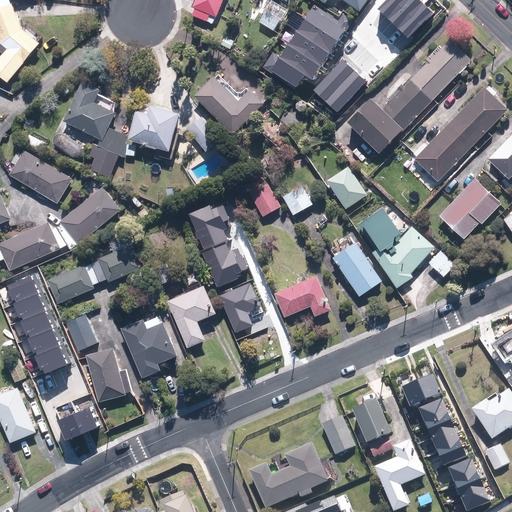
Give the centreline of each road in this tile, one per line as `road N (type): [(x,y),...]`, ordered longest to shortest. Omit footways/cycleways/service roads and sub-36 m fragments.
road 1 (residential): [(199,423),(511,290)]
road 2 (residential): [(23,511),(199,423)]
